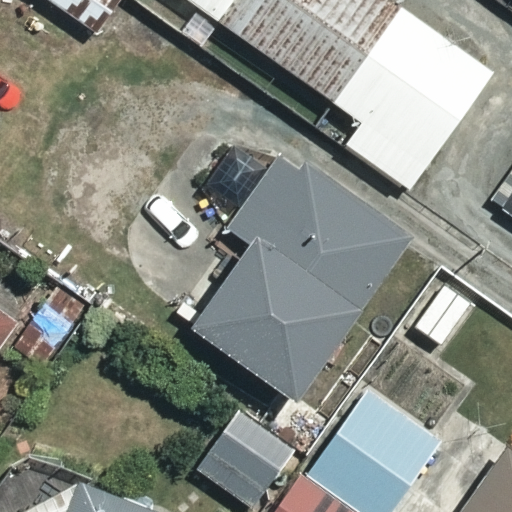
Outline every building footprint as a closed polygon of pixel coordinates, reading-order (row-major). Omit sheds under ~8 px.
[(109,0),(41,0),(53,8),(35,35),(69,59),(109,0)] [(494,81),(379,0),(178,0),(365,131),(350,153),(412,197),(494,81)] [(0,71),(0,109),(17,81),(0,71)] [(414,249),(282,165),(233,242),(259,259),(201,350),(306,417),(414,249)] [(511,193),(498,217),(511,225),(511,193)] [(135,326),(99,307),(73,356),(109,375),(135,326)] [(0,360),(17,338),(0,325),(0,360)] [(402,511),(442,456),(367,404),(315,479),(362,511),(402,511)] [(259,511),(296,460),(243,421),(201,478),(247,511),(259,511)] [(511,511),(511,463),(508,461),(474,511),(511,511)] [(127,511),(25,470),(7,511),(127,511)] [(345,511),(303,481),(280,511),(345,511)]
